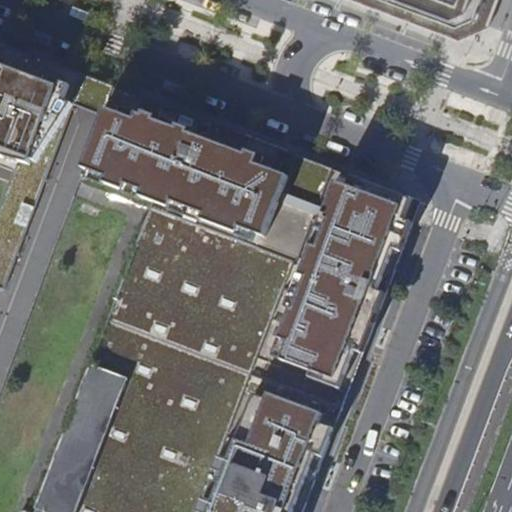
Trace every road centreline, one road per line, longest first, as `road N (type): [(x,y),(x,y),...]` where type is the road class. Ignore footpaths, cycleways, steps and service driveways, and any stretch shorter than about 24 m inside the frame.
road 1 (residential): [(335,511),(461,181)]
road 2 (unclassified): [(0,4),(306,119)]
road 3 (primary): [(511,337),(443,511)]
road 4 (unclassified): [(306,119),(461,181)]
road 5 (unclassified): [(495,93),(341,35)]
